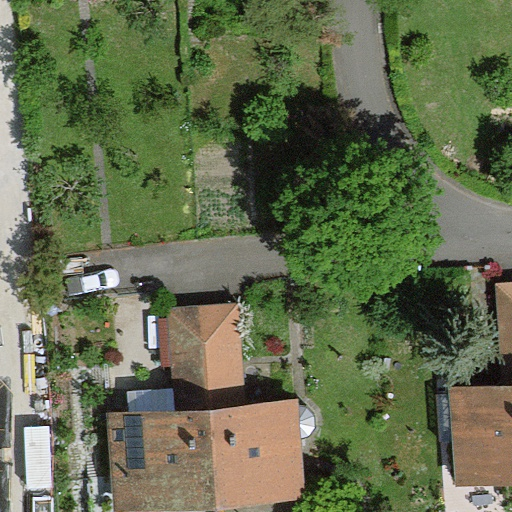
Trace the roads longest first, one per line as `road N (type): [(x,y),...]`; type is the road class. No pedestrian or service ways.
road 1 (residential): [(442,239),(44,278)]
road 2 (residential): [(358,0),(371,110),(404,186),(442,239)]
road 3 (track): [(0,291),(8,288),(0,153)]
